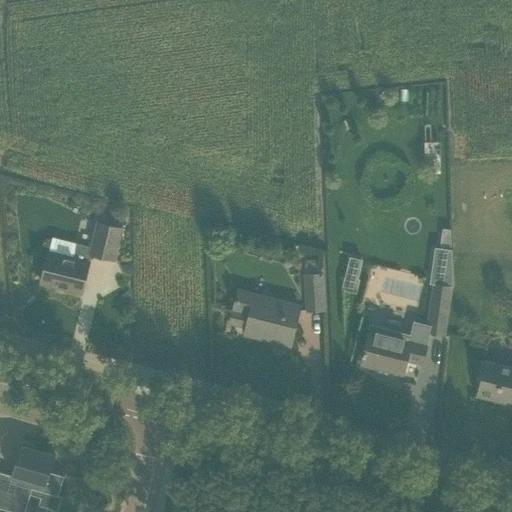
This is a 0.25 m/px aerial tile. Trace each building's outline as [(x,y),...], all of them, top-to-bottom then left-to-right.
[(100,214),(98,222),(122,228),(124,220),(100,214)] [(119,240),(122,228),(98,222),(92,246),(77,243),(73,257),(48,251),(46,263),(41,282),(42,283),(42,281),(64,286),(64,288),(81,292),(91,253),(114,259),(119,240)] [(351,257),(346,276),(358,279),(362,260),(351,257)] [(324,310),(322,272),(321,258),(305,259),(306,273),(305,273),(307,310),(324,310)] [(445,334),(451,286),(434,283),(428,325),(427,331),(429,331),(445,334)] [(290,344),(300,306),(275,300),(273,309),(253,304),(256,295),(238,291),(230,321),(231,322),(233,316),(248,320),(245,333),(290,344)] [(367,343),(362,362),(376,366),(376,367),(387,370),(387,369),(402,372),(406,357),(421,361),(426,343),(427,339),(429,331),(427,331),(428,325),(417,322),(414,334),(372,323),(370,332),(367,343)] [(511,367),(481,359),(481,361),(476,380),(479,385),(476,396),(491,400),(495,397),(511,401),(511,367)] [(0,500),(9,503),(7,509),(15,511),(24,511),(32,488),(58,496),(64,476),(50,472),(55,455),(20,445),(11,475),(0,471),(0,500)]
